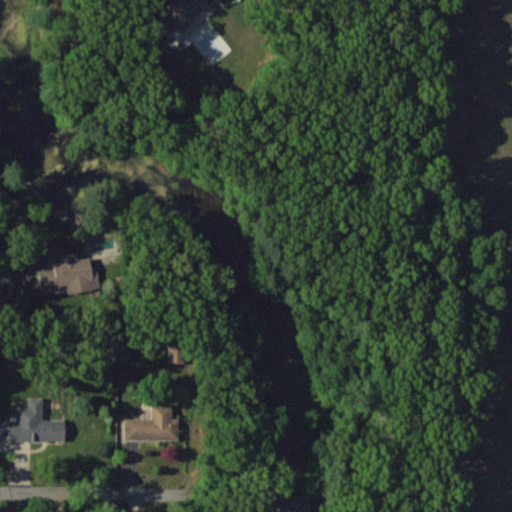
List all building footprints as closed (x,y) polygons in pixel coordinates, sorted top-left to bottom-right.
[(167,0),(164,8),(180,29),(197,16),(192,10),(205,0),(167,0)] [(198,7),(193,11),(198,16),(181,30),(177,25),(171,30),(177,38),(184,32),(199,51),(203,48),(201,45),(218,32),(198,7)] [(41,290),(67,286),(68,294),(100,289),(96,266),(91,267),(89,256),(77,258),(76,251),(59,253),(60,264),(37,268),(41,290)] [(12,292),(13,308),(28,308),(27,292),(12,292)] [(0,419),(0,439),(64,440),(64,419),(41,419),(42,397),(28,397),(27,405),(15,405),(15,420),(0,419)] [(124,418),(124,439),(178,440),(178,418),(171,418),(171,403),(151,403),(150,418),(124,418)] [(280,511),(309,511),(308,494),(279,495),(280,511)]
